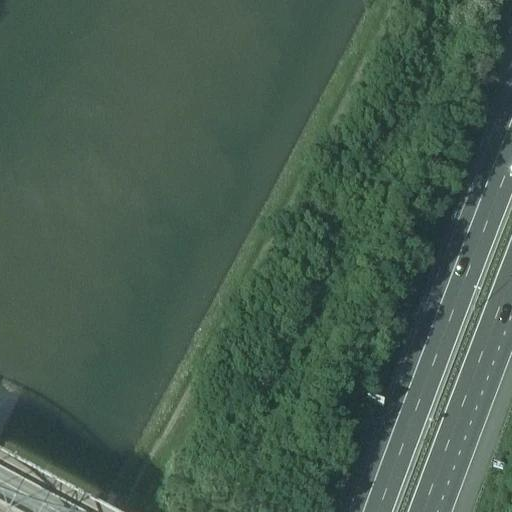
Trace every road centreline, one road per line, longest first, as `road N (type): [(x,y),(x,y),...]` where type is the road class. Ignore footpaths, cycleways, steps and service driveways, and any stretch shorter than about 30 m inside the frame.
road 1 (motorway): [(511,144),(372,511)]
road 2 (motorway): [(430,511),(511,294)]
